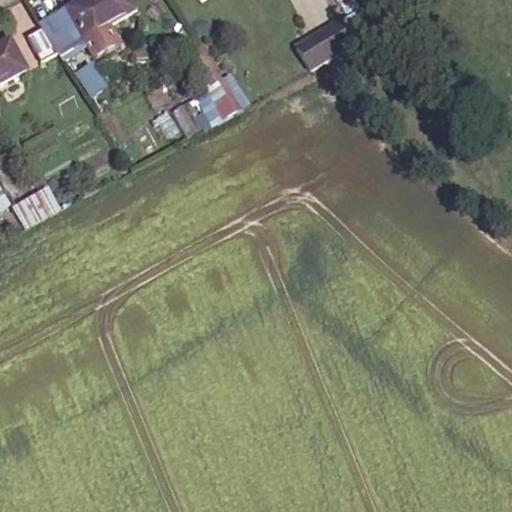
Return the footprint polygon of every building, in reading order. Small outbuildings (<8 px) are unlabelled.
[(120,0),(87,0),(64,13),(82,47),(102,34),(130,18),(120,0)] [(64,13),(45,24),(47,27),(63,55),(66,61),(81,52),(88,64),(112,51),(102,34),(82,47),(64,13)] [(294,45),(308,70),(325,62),(353,45),(342,20),(294,45)] [(63,55),(47,27),(30,37),(45,64),(63,55)] [(0,46),(0,86),(28,71),(11,41),(0,46)] [(90,67),(75,76),(90,101),(106,91),(90,67)] [(193,98),(207,130),(248,113),(234,80),(193,98)] [(30,223),(57,207),(50,196),(22,212),(30,223)]
